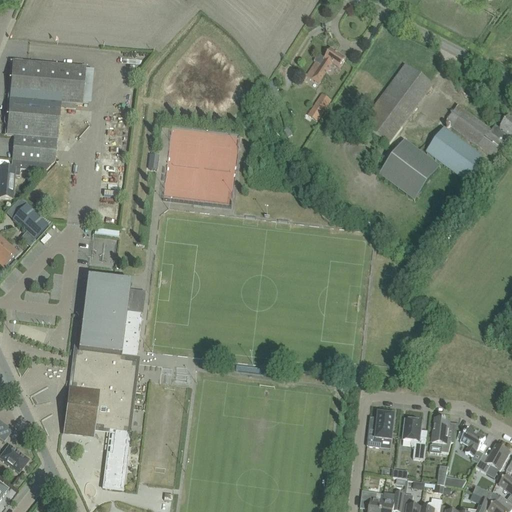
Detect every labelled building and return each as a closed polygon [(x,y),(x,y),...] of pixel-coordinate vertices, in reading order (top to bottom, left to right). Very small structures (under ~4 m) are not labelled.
[(306,77),(319,85),(332,65),(339,70),(345,61),(331,51),(321,66),(315,63),(306,77)] [(45,173),(54,163),(56,141),(58,141),(61,108),(74,109),(74,106),(83,106),(85,69),(12,63),(6,136),(14,137),(11,170),(0,168),(0,169),(1,169),(0,182),(0,181),(0,192),(3,193),(3,199),(0,198),(0,199),(13,200),(15,177),(19,177),(20,171),(45,173)] [(360,125),(388,147),(433,88),(405,67),(360,125)] [(118,83),(129,83),(130,73),(119,73),(118,83)] [(332,101),(322,95),(308,117),(317,123),(332,101)] [(492,131),(459,107),(446,124),(493,159),(509,137),(511,139),(511,119),(509,118),(500,131),(495,127),(492,131)] [(450,131),(446,136),(458,144),(462,139),(450,131)] [(464,182),(477,164),(441,136),(427,154),(464,182)] [(159,156),(150,155),(148,170),(157,171),(159,156)] [(471,203),(462,197),(445,221),(453,227),(471,203)] [(26,206),(12,221),(34,241),(48,227),(26,206)] [(24,247),(29,241),(17,230),(12,236),(24,247)] [(0,264),(5,269),(17,256),(4,244),(0,244),(0,264)] [(82,320),(78,353),(128,359),(137,360),(145,293),(129,291),(130,284),(87,278),(82,320)] [(46,339),(49,326),(35,323),(33,337),(46,339)] [(105,431),(115,433),(127,434),(132,398),(132,396),(130,396),(133,373),(135,373),(136,364),(128,363),(128,359),(78,353),(76,367),(77,368),(75,389),(72,388),(66,434),(91,437),(92,427),(103,428),(103,431),(105,431)] [(392,416),(381,415),(381,416),(379,415),(377,429),(370,428),(367,448),(381,450),(382,441),(391,442),(394,417),(392,417),(392,416)] [(424,462),(427,440),(420,439),(422,424),(418,423),(417,421),(411,421),(409,422),(405,422),(403,442),(411,443),(411,447),(412,449),(414,449),(413,461),(424,462)] [(441,454),(449,455),(451,443),(447,443),(449,423),(449,424),(445,424),(445,423),(435,421),(432,447),(439,448),(440,446),(442,446),(441,454)] [(477,453),(478,454),(485,440),(468,430),(465,435),(461,433),(457,440),(461,442),(460,444),(469,448),(465,454),(473,459),(477,453)] [(120,492),(127,434),(115,433),(112,456),(107,455),(103,487),(103,490),(120,492)] [(29,462),(9,447),(0,458),(0,460),(19,475),(29,462)] [(499,449),(496,447),(490,459),(483,456),(476,470),(486,476),(490,467),(500,472),(510,455),(506,453),(506,451),(504,450),(503,449),(501,449),(499,449)] [(437,487),(444,488),(446,479),(448,469),(447,472),(439,471),(437,487)] [(511,481),(506,477),(499,486),(511,497),(506,503),(501,499),(497,504),(506,511),(511,511),(511,481)] [(467,483),(446,479),(444,488),(462,491),(467,483)] [(435,490),(434,494),(443,495),(444,488),(435,487),(435,490)] [(476,488),(473,495),(482,499),(489,502),(492,495),(476,488)] [(368,511),(381,511),(383,504),(376,503),(377,495),(362,493),(360,510),(361,510),(361,508),(369,510),(368,511)] [(400,511),(404,495),(396,493),(395,498),(390,497),(389,505),(383,504),(381,511),(400,511)] [(404,495),(400,511),(420,511),(421,510),(414,509),(415,504),(414,502),(413,502),(413,498),(404,496),(404,495)] [(485,511),(489,502),(482,499),(477,511),(468,511),(485,511)] [(421,510),(420,511),(440,511),(442,502),(432,501),(431,505),(430,505),(428,506),(427,511),(421,510)] [(506,511),(497,504),(496,503),(488,511),(506,511)]
